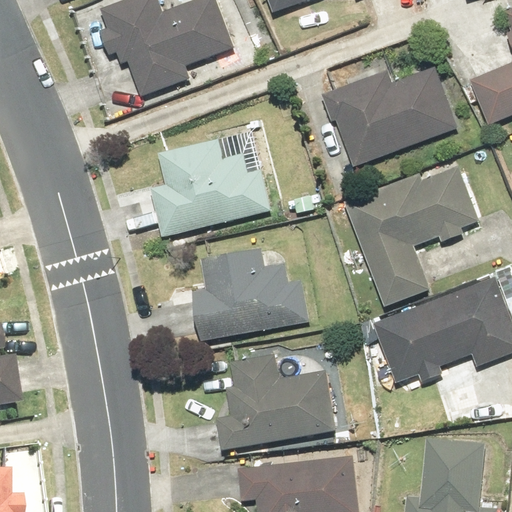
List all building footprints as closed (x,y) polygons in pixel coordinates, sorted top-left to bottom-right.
[(200,0),(165,12),(161,0),(132,0),(105,10),(111,27),(105,29),(113,54),(120,52),(124,63),(131,61),(143,97),(194,79),(189,67),(240,49),(223,0),(200,0)] [(272,0),(277,14),(313,0),(272,0)] [(511,65),(476,81),(495,125),(511,117),(511,7),(501,12),(511,37),(511,65)] [(390,72),(325,97),(334,121),(340,119),(357,165),(462,126),(439,66),(394,83),(390,72)] [(153,190),(166,238),(274,210),(263,170),(250,174),(245,154),(225,159),(219,138),(161,154),(169,186),(153,190)] [(422,174),(348,203),(388,308),(435,290),(418,246),(443,237),(445,242),(465,234),(463,229),(483,221),(462,165),(425,180),(422,174)] [(195,293),(204,341),(312,321),(304,279),(293,281),(289,263),(269,267),(265,248),(204,260),(210,290),(195,293)] [(511,307),(500,276),(376,324),(399,383),(423,374),(426,380),(444,373),(441,367),(475,354),(480,367),(511,355),(511,307)] [(0,400),(20,397),(14,350),(0,352),(0,342),(1,343),(0,335),(0,400)] [(219,420),(225,451),(338,431),(327,371),(282,378),(278,354),(235,362),(239,386),(230,388),(235,417),(219,420)] [(487,442),(430,438),(425,497),(407,496),(406,511),(500,511),(501,507),(482,506),(487,442)] [(361,511),(354,455),(240,469),(245,503),(259,501),(260,511),(361,511)] [(9,464),(0,464),(0,511),(22,511),(23,490),(9,490),(9,464)]
